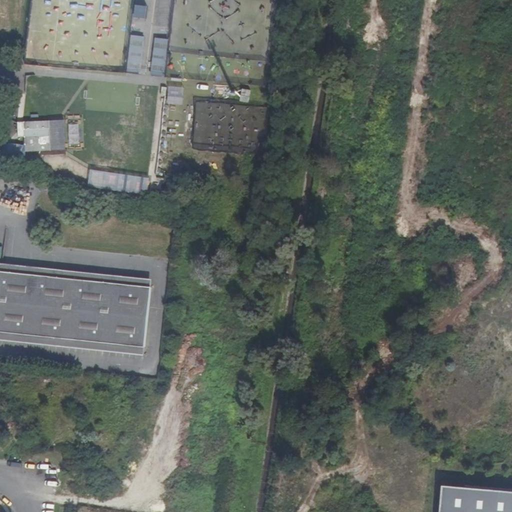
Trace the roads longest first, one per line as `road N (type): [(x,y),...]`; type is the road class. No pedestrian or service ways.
road 1 (trunk): [(367,0),(317,511)]
road 2 (trunk): [(351,511),(398,0)]
road 3 (track): [(20,496),(135,500),(192,339),(198,276),(225,218),(224,175)]
